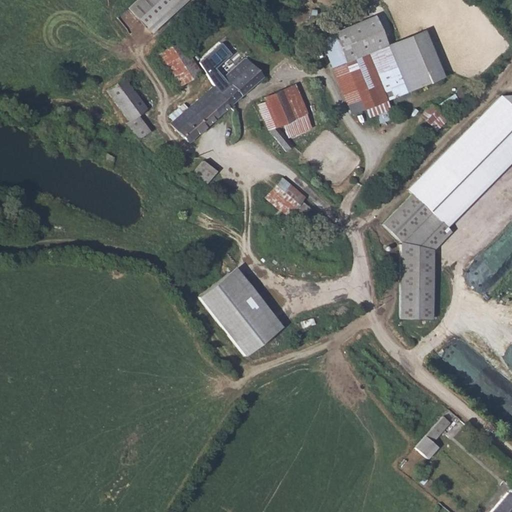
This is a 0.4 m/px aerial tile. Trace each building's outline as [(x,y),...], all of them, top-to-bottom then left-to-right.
[(147,23),(171,1),(169,0),(130,0),(127,3),(147,23)] [(331,67),(350,113),(363,108),(366,116),(386,108),(383,100),(441,78),(423,29),(384,44),(377,26),(335,42),(342,63),(331,67)] [(129,66),(114,34),(95,42),(109,74),(110,75),(129,66)] [(178,39),(157,52),(177,85),(199,72),(178,39)] [(224,106),(245,89),(260,76),(242,56),(209,84),(215,90),(213,92),(224,106)] [(109,74),(106,76),(129,123),(141,117),(136,106),(146,101),(129,66),(110,75),(109,74)] [(200,127),(224,106),(213,92),(215,90),(209,84),(183,106),(200,127)] [(278,125),(285,136),(309,124),(289,84),(278,89),(293,117),(278,125)] [(261,123),(267,131),(278,125),(293,117),(278,89),(262,97),(263,102),(253,107),(261,123)] [(453,93),(436,105),(445,117),(462,104),(453,93)] [(511,94),(502,95),(408,189),(412,193),(382,224),(401,243),(399,318),(429,319),(431,249),(450,231),(441,222),(511,151),(511,94)] [(419,116),(437,131),(448,119),(430,103),(419,116)] [(183,140),(200,127),(183,106),(166,120),(183,140)] [(267,131),(284,154),(293,147),(285,136),(278,125),(267,131)] [(201,162),(192,173),(202,182),(212,171),(201,162)] [(299,220),(308,209),(300,202),(304,197),(279,177),(262,196),(287,218),(291,213),(299,220)] [(312,238),(307,235),(305,242),(309,245),(314,244),(312,238)] [(249,351),(279,327),(231,269),(201,293),(249,351)] [(451,421),(444,415),(426,434),(416,445),(429,456),(438,446),(433,441),(451,421)] [(511,511),(511,494),(509,492),(492,511),(511,511)]
